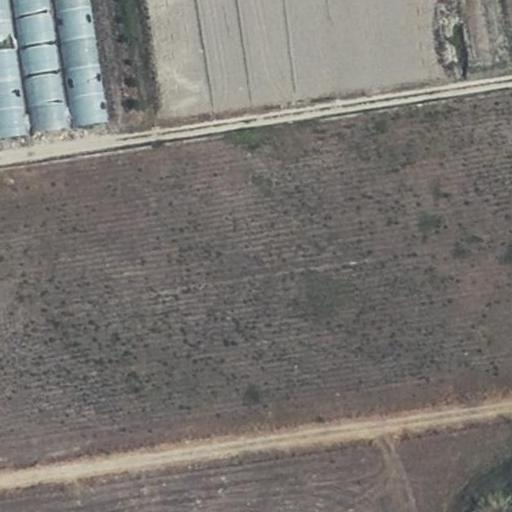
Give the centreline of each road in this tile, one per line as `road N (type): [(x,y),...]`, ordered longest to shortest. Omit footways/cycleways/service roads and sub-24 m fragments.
road 1 (track): [(511,79),(0,158)]
road 2 (unclassified): [(0,486),(511,411)]
